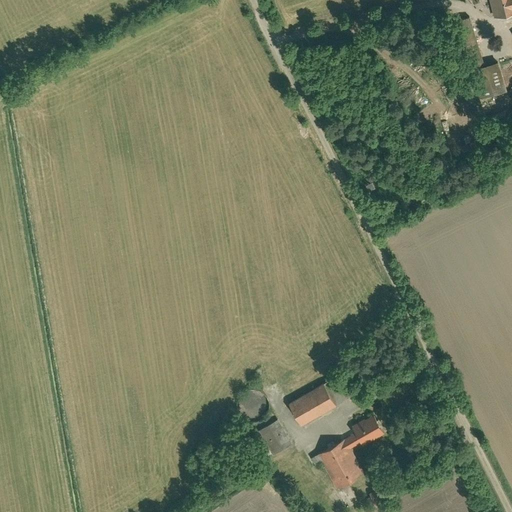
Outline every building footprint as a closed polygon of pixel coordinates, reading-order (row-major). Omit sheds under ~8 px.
[(511,0),(485,0),(490,14),(511,7),(511,0)] [(470,13),(453,19),(479,92),(501,84),(492,60),(483,63),(469,25),(474,23),(470,13)] [(372,185),(370,182),(366,183),(363,185),(366,191),(373,188),(372,185)] [(287,396),(301,420),(349,392),(335,368),(287,396)] [(263,405),(263,403),(263,400),(262,397),(261,395),(259,392),(256,390),(253,389),(251,389),(248,388),(245,389),(242,390),(240,391),(238,393),(237,395),(235,398),(234,401),(234,404),(235,407),(236,409),(238,412),(239,414),(243,416),(244,416),(247,417),(250,417),(253,417),(255,416),(258,414),(260,413),(262,409),(263,405)] [(309,453),(327,486),(358,469),(346,446),(358,440),(361,444),(381,434),(369,412),(347,424),(350,430),(309,453)] [(274,421),(257,432),(268,450),(285,440),(274,421)] [(364,493),(371,507),(395,494),(387,480),(364,493)]
